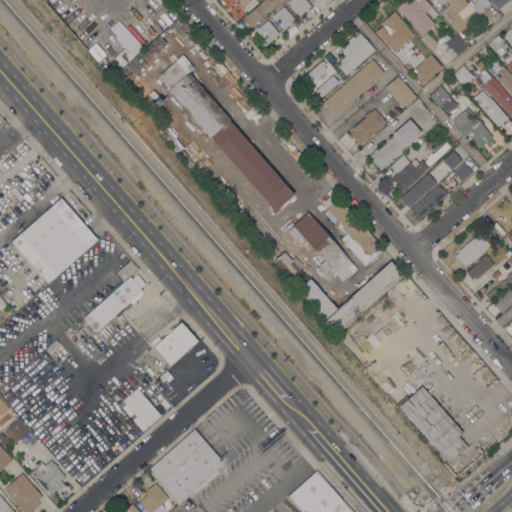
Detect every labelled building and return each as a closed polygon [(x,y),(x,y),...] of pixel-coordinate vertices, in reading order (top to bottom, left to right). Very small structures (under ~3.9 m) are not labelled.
[(254,0),(257,3),(247,12),(243,7),(242,8),(236,2),(237,1),(236,0),(254,0)] [(262,0),(284,0),(254,27),(252,25),(250,27),(244,20),(246,18),(245,16),(262,0)] [(287,2),(289,0),(304,0),(310,6),(307,9),(307,10),(305,12),(304,11),(299,16),(287,2)] [(396,8),(404,0),(424,0),(437,14),(433,18),(427,10),(424,13),(434,24),(421,36),(396,8)] [(439,12),(447,5),(448,2),(446,0),(464,0),(466,2),(468,0),(486,0),(490,4),(486,7),(486,8),(473,19),(474,20),(457,34),(439,12)] [(507,0),(497,9),(488,0),(507,0)] [(283,6),(294,20),(291,23),(292,24),(290,26),(289,25),(283,30),(271,16),(283,6)] [(380,23),(393,11),(410,30),(408,32),(412,37),(404,43),(401,41),(398,43),(399,44),(392,51),(391,49),(389,50),(378,39),(387,31),(380,23)] [(278,34),(275,37),(276,38),(273,40),(273,39),(267,44),(255,30),(267,20),(278,34)] [(511,28),(511,46),(502,35),(511,27),(511,28)] [(437,44),(430,50),(419,39),(426,32),(437,44)] [(345,75),(335,64),(344,56),(340,52),(342,50),(341,49),(349,42),(347,40),(352,36),(354,38),(359,33),(373,49),(345,75)] [(451,60),(444,52),(448,48),(444,43),(445,42),(442,38),(446,35),(449,38),(454,34),(465,46),(451,60)] [(511,72),(505,65),(507,63),(503,59),(510,53),(511,55),(511,72)] [(293,195),(274,211),(209,137),(208,138),(167,90),(168,89),(157,76),(182,55),(196,72),(192,76),(229,119),(228,120),(293,195)] [(441,66),(436,71),(435,70),(433,72),(431,69),(430,70),(424,64),(425,63),(425,62),(432,56),(441,66)] [(371,59),(383,73),(380,75),(379,75),(369,84),(370,85),(333,117),(321,104),(371,59)] [(511,76),(511,96),(494,75),(495,74),(487,65),(495,59),(502,67),(503,66),(511,76)] [(309,83),(307,81),(306,82),(303,79),(304,78),(303,77),(320,62),(322,60),(325,64),(323,66),(326,68),(309,83)] [(492,76),(511,98),(511,118),(510,115),(509,116),(482,85),(483,84),(475,75),(480,71),(474,64),(478,60),(484,67),(482,69),(490,78),(492,76)] [(452,74),(461,65),(471,77),(462,86),(452,74)] [(332,75),(338,82),(335,84),(336,85),(334,86),(333,86),(321,97),(319,95),(318,96),(315,92),(316,92),(315,90),(332,75)] [(415,97),(405,106),(403,103),(400,106),(384,87),(397,76),(415,97)] [(438,107),(429,96),(440,86),(440,87),(444,83),(452,92),(448,96),(456,104),(447,112),(440,105),(438,107)] [(153,101),(158,96),(163,101),(157,106),(153,101)] [(502,122),(504,125),(499,129),(497,126),(497,127),(479,106),(485,101),(484,100),(488,96),(489,97),(507,118),(502,122)] [(491,137),(477,148),(466,134),(462,137),(456,129),(457,128),(455,125),(455,124),(451,120),(464,109),(465,111),(467,108),(491,137)] [(359,145),(349,134),(352,130),(351,129),(364,117),(363,116),(369,111),(370,112),(373,109),(385,122),(359,145)] [(368,157),(373,153),(372,152),(375,149),(376,150),(386,141),(385,140),(388,138),(389,138),(392,135),(391,134),(408,119),(420,133),(418,135),(419,136),(417,137),(416,136),(407,144),(408,145),(406,147),(406,146),(395,155),(396,156),(394,158),(394,157),(390,160),(391,161),(388,163),(388,162),(379,170),(368,157)] [(427,166),(423,162),(427,158),(426,156),(430,152),(431,154),(445,142),(449,147),(427,166)] [(451,170),(442,160),(452,151),(461,161),(451,170)] [(403,190),(391,178),(397,173),(390,165),(402,155),(409,162),(409,161),(410,163),(413,160),(416,164),(420,160),(427,168),(423,172),(403,190)] [(462,162),(471,172),(461,182),(460,181),(457,184),(451,177),(454,174),(452,171),(462,162)] [(408,208),(399,198),(427,173),(436,183),(408,208)] [(418,219),(410,209),(437,185),(446,195),(418,219)] [(340,239),(347,232),(337,220),(333,224),(323,213),(328,209),(322,203),(333,193),(382,249),(364,266),(340,239)] [(47,284),(10,241),(60,198),(97,240),(47,284)] [(356,268),(341,281),(333,272),(325,278),(316,268),(323,261),(300,235),(294,241),(287,232),(293,226),(292,225),(307,212),(356,268)] [(454,255),(457,253),(457,252),(479,233),(490,246),(467,265),(467,264),(464,267),(454,255)] [(336,335),(271,262),(283,252),(290,260),(294,256),(303,266),(299,269),(308,280),(309,279),(336,309),(389,261),(402,276),(336,335)] [(478,262),(477,261),(485,254),(493,264),(476,279),(474,277),(471,279),(465,272),(478,262)] [(135,271),(123,281),(120,278),(115,273),(127,262),(129,260),(137,269),(135,271)] [(494,279),(491,275),(496,271),(499,274),(494,279)] [(511,282),(499,294),(494,288),(499,284),(498,283),(501,280),(502,281),(506,277),(505,276),(510,272),(511,273),(511,272),(511,282)] [(129,277),(131,279),(136,274),(144,283),(139,288),(141,291),(143,294),(130,305),(131,306),(125,311),(123,308),(123,309),(124,311),(117,317),(114,315),(95,332),(92,329),(89,331),(86,327),(89,325),(83,318),(129,277)] [(511,285),(511,302),(501,313),(492,303),(511,285)] [(493,288),(498,295),(490,302),(485,295),(493,288)] [(195,340),(196,342),(169,366),(168,364),(152,347),(153,346),(150,342),(157,336),(160,339),(179,322),(195,340)] [(165,384),(159,378),(168,369),(174,376),(165,384)] [(461,433),(457,436),(466,446),(447,462),(398,406),(421,386),(461,433)] [(143,425),(122,401),(124,399),(136,388),(160,416),(146,428),(143,425)] [(0,398),(9,409),(0,416),(0,398)] [(28,431),(14,444),(3,432),(17,419),(28,431)] [(221,466),(177,504),(147,470),(192,430),(217,459),(216,460),(221,466)] [(0,432),(8,441),(2,445),(0,442),(0,432)] [(0,446),(11,459),(0,469),(0,446)] [(50,460),(54,464),(55,463),(57,466),(56,467),(64,476),(60,480),(64,485),(57,492),(55,490),(49,495),(30,473),(41,463),(44,466),(50,460)] [(300,511),(287,496),(314,472),(328,487),(329,486),(341,500),(340,501),(349,511),(300,511)] [(3,488),(20,473),(41,497),(36,501),(39,504),(33,510),(32,509),(29,511),(23,511),(6,492),(3,488)] [(167,498),(173,505),(164,511),(162,510),(160,511),(158,509),(157,509),(156,508),(153,511),(148,506),(150,504),(143,497),(146,494),(144,492),(155,483),(167,498)] [(0,511),(0,497),(13,511),(0,511)] [(121,511),(131,503),(138,511),(121,511)]
